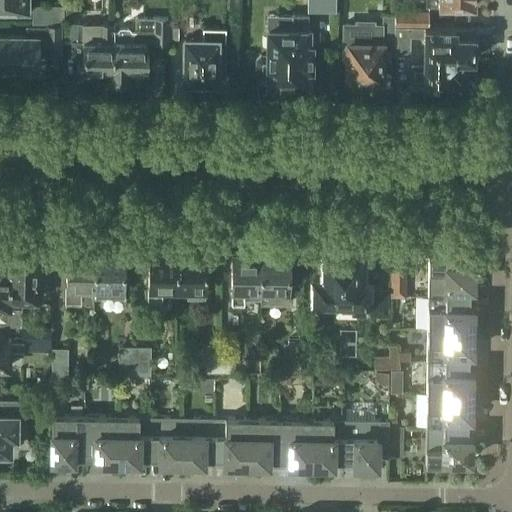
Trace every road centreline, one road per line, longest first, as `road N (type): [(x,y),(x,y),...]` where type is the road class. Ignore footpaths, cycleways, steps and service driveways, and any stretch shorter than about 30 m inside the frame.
road 1 (residential): [(0,188),(511,197)]
road 2 (residential): [(0,129),(511,138)]
road 3 (residential): [(0,490),(511,498)]
